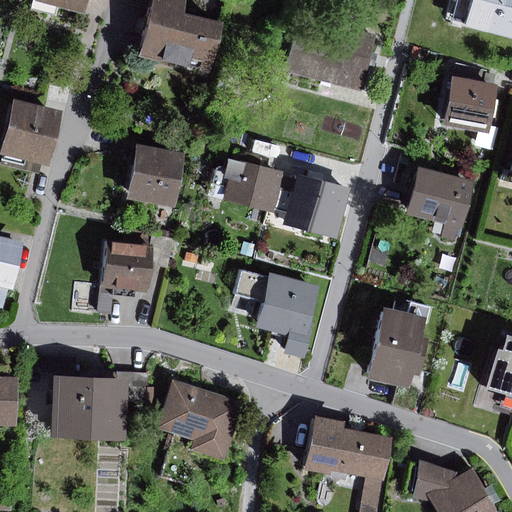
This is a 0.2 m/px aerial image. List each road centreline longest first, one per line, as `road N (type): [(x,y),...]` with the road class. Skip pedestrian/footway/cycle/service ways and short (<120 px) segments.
road 1 (residential): [(409,0),(310,390)]
road 2 (unclassified): [(0,337),(149,339),(310,390)]
road 3 (unclassified): [(310,390),(487,450),(511,485)]
